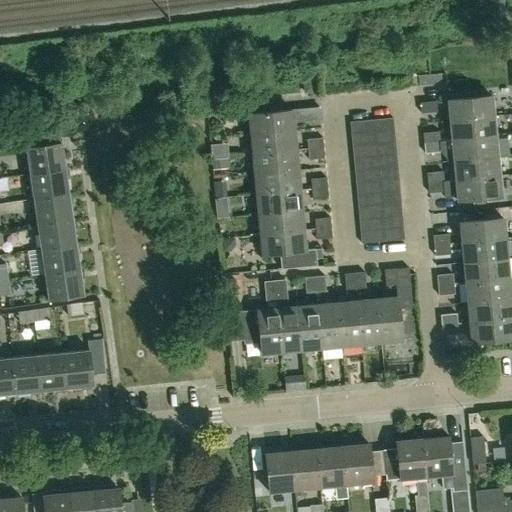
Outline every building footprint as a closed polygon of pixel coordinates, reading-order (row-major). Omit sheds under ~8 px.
[(447,120),(491,116),(489,96),(445,100),(447,120)] [(421,113),(438,111),(437,99),(420,101),(421,113)] [(249,135),(292,131),(291,122),(304,121),(304,120),(318,119),(317,109),(247,115),(249,135)] [(449,141),(493,137),(491,116),(447,120),(449,141)] [(370,132),(391,130),(390,118),(369,120),(370,132)] [(349,134),(370,132),(369,120),(347,122),(349,134)] [(24,125),(26,137),(27,136),(34,135),(33,124),(24,125)] [(371,145),(392,143),(391,130),(370,132),(371,145)] [(251,155),(293,151),(292,131),(249,135),(251,155)] [(424,143),(437,142),(436,131),(423,133),(421,133),(422,143),(424,143)] [(350,147),(371,145),(370,132),(349,134),(350,147)] [(50,143),(48,133),(34,135),(27,136),(26,137),(23,137),(29,173),(28,173),(28,174),(64,168),(64,167),(63,167),(59,142),(50,143)] [(308,150),(325,148),(324,136),(307,138),(308,150)] [(495,156),(493,137),(449,141),(437,142),(424,143),(422,143),(423,153),(438,152),(445,160),(451,159),(451,161),(495,156)] [(373,157),(393,155),(392,143),(371,145),(373,157)] [(351,159),(373,157),(371,145),(350,147),(351,159)] [(309,159),(325,157),(325,148),(308,150),(309,159)] [(253,175),(295,171),(293,151),(251,155),(253,175)] [(374,169),(395,167),(393,155),(373,157),(374,169)] [(453,179),(453,180),(497,176),(495,156),(451,161),(453,179)] [(212,159),(213,168),(228,167),(228,162),(227,157),(212,159)] [(352,171),(374,169),(373,157),(351,159),(352,171)] [(375,181),(396,179),(395,167),(374,169),(375,181)] [(32,199),(68,193),(64,168),(28,174),(32,199)] [(353,183),(375,181),(374,169),(352,171),(353,183)] [(426,172),(427,183),(445,181),(445,179),(444,170),(426,172)] [(255,195),(297,190),(295,171),(253,175),(255,195)] [(499,196),(497,176),(453,180),(445,181),(427,183),(428,193),(442,191),(442,198),(455,196),(455,201),(499,196)] [(312,189),(328,187),(327,177),(311,178),(312,189)] [(376,193),(397,191),(396,179),(375,181),(376,193)] [(354,195),(376,193),(375,181),(353,183),(354,195)] [(313,199),(329,197),(328,187),(312,189),(313,199)] [(257,215),(299,210),(297,190),(255,195),(257,215)] [(377,205),(398,203),(397,191),(376,193),(377,205)] [(35,224),(71,219),(68,193),(32,199),(35,224)] [(355,206),(377,205),(376,193),(354,195),(355,206)] [(378,217),(399,215),(398,203),(377,205),(378,217)] [(356,219),(378,217),(377,205),(355,206),(356,219)] [(259,234),(301,230),(299,210),(257,215),(259,234)] [(379,229),(400,228),(399,215),(378,217),(379,229)] [(316,228),(332,227),(331,216),(315,218),(316,228)] [(358,231),(379,229),(378,217),(356,219),(358,231)] [(39,249),(75,244),(71,219),(35,224),(39,249)] [(460,243),(502,239),(500,219),(458,223),(460,243)] [(316,239),(333,237),(332,227),(316,228),(316,239)] [(380,242),(401,240),(400,228),(379,229),(380,242)] [(359,244),(380,242),(379,229),(358,231),(359,244)] [(303,249),(301,230),(259,234),(261,255),(280,253),(281,269),(317,266),(315,248),(303,249)] [(433,245),(451,244),(450,232),(432,234),(433,245)] [(222,238),(223,251),(230,250),(234,245),(233,237),(222,238)] [(511,257),(504,258),(502,239),(460,243),(462,263),(511,257)] [(43,274),(79,269),(75,244),(39,249),(43,274)] [(435,255),(452,253),(451,244),(433,245),(435,255)] [(463,283),(506,279),(506,278),(511,277),(511,257),(462,263),(463,283)] [(412,307),(409,267),(384,270),(385,286),(395,285),(397,297),(375,299),(379,342),(399,340),(396,308),(412,307)] [(46,300),(83,294),(79,269),(43,274),(46,300)] [(353,289),(366,288),(364,270),(351,271),(353,289)] [(346,290),(353,289),(351,271),(344,272),(346,290)] [(437,285),(455,283),(454,273),(436,275),(437,285)] [(313,293),(326,292),(324,274),(311,275),(313,293)] [(225,295),(241,294),(240,275),(224,276),(225,295)] [(305,294),(313,293),(311,275),(304,276),(305,294)] [(0,295),(9,294),(7,278),(0,279),(0,295)] [(465,302),(508,298),(506,279),(463,283),(465,302)] [(266,298),(274,297),(272,280),(265,281),(266,298)] [(438,295),(455,293),(455,283),(437,285),(438,295)] [(287,307),(286,296),(274,297),(275,308),(279,352),(299,350),(295,307),(287,307)] [(275,308),(274,297),(266,298),(267,309),(239,312),(241,336),(257,334),(259,354),(279,352),(275,308)] [(467,323),(510,319),(508,298),(465,302),(467,323)] [(359,344),(379,342),(375,299),(354,301),(359,344)] [(67,315),(83,313),(81,301),(65,304),(67,315)] [(339,346),(359,344),(354,301),(335,303),(339,346)] [(319,348),(339,346),(335,303),(314,305),(319,348)] [(299,350),(319,348),(314,305),(295,307),(299,350)] [(34,320),(49,318),(47,306),(32,308),(34,320)] [(19,323),(34,320),(32,308),(17,311),(19,323)] [(441,325),(458,323),(457,312),(440,314),(441,325)] [(469,343),(511,339),(510,319),(467,323),(469,343)] [(442,335),(459,334),(458,323),(441,325),(442,335)] [(65,388),(91,385),(88,349),(61,352),(65,388)] [(39,390),(65,388),(61,352),(36,354),(39,390)] [(14,393),(39,390),(36,354),(10,357),(14,393)] [(0,394),(14,393),(10,357),(0,357),(0,394)] [(452,491),(454,491),(467,489),(466,471),(450,473),(446,435),(421,437),(425,476),(441,474),(442,488),(452,487),(452,491)] [(472,464),(487,462),(484,435),(470,437),(472,464)] [(426,494),(424,476),(425,476),(421,437),(394,440),(398,478),(414,477),(415,490),(417,490),(417,495),(414,496),(415,511),(429,511),(428,494),(426,494)] [(345,483),(371,481),(367,443),(342,445),(345,483)] [(346,496),(345,484),(345,483),(342,445),(316,448),(320,486),(333,485),(335,497),(346,496)] [(294,488),(320,486),(316,448),(290,450),(294,488)] [(268,491),(294,488),(290,450),(264,452),(268,491)] [(115,487),(114,483),(101,484),(101,488),(92,489),(94,511),(131,511),(130,501),(119,502),(117,487),(115,487)] [(91,489),(90,486),(76,487),(76,491),(67,492),(69,511),(94,511),(92,489),(91,489)] [(475,503),(503,500),(501,487),(474,489),(475,503)] [(69,511),(67,492),(66,488),(52,489),(52,493),(43,494),(44,511),(69,511)] [(0,511),(22,511),(21,497),(0,498),(0,511)] [(375,511),(390,511),(388,497),(374,499),(375,511)] [(511,511),(511,498),(503,500),(503,511),(511,511)] [(475,511),(503,511),(503,500),(475,503),(475,511)]
